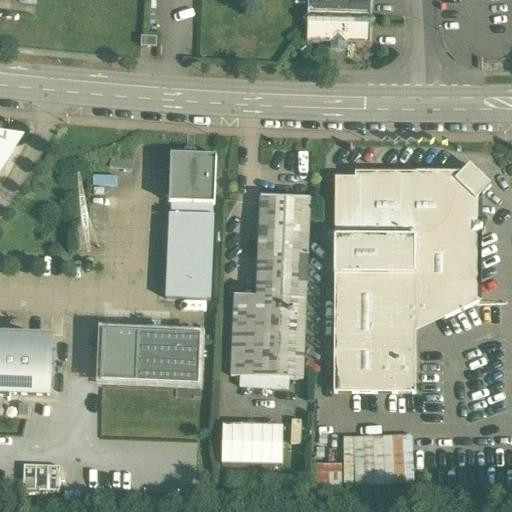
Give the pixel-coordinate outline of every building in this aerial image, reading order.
[(370,0),(307,0),(307,17),(303,21),(307,26),(307,45),(330,46),(330,51),(346,51),(346,46),(370,47),(370,28),(375,23),(370,18),(370,0)] [(157,40),(141,39),(140,50),(156,51),(157,40)] [(11,146),(0,144),(0,172),(14,153),(15,150),(14,148),(12,146),(11,146)] [(215,159),(171,157),(171,158),(168,157),(166,198),(169,198),(169,204),(171,205),(212,206),(214,206),(215,159)] [(132,161),(110,158),(109,169),(131,172),(132,161)] [(455,181),(335,181),(335,239),(334,239),(334,278),(333,395),(415,396),(415,336),(396,336),(396,299),(434,299),(445,321),(478,305),(468,283),(476,280),(476,235),(484,235),(484,226),(476,226),(476,202),(490,187),(470,167),(455,181)] [(260,200),(256,299),(234,298),(231,379),(303,381),(310,202),(260,200)] [(212,206),(171,205),(171,216),(212,218),(212,206)] [(171,216),(169,216),(166,300),(210,302),(213,218),(171,216)] [(3,332),(0,331),(0,344),(15,345),(15,341),(17,341),(17,340),(3,337),(3,332)] [(201,338),(139,335),(137,385),(198,388),(201,338)] [(0,344),(0,398),(8,401),(8,402),(9,402),(10,395),(48,396),(50,346),(15,345),(0,344)] [(225,426),(224,466),(285,467),(286,427),(225,426)] [(410,435),(341,438),(342,464),(311,466),(312,487),(412,483),(410,435)] [(23,490),(60,491),(60,466),(24,465),(23,490)]
